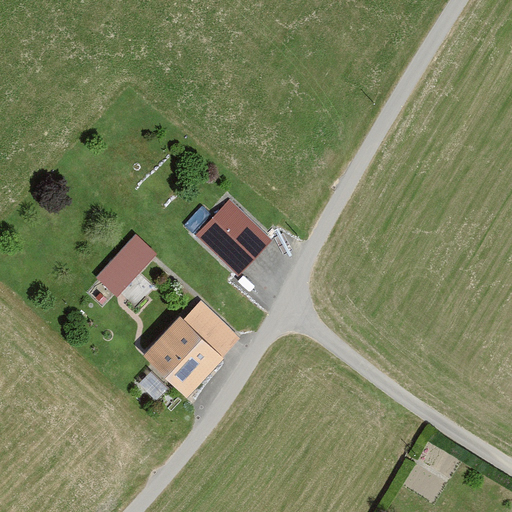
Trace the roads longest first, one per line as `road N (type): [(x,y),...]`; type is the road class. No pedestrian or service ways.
road 1 (residential): [(294,307),(473,0)]
road 2 (residential): [(294,307),(416,409),(511,469)]
road 3 (residential): [(142,511),(294,307)]
